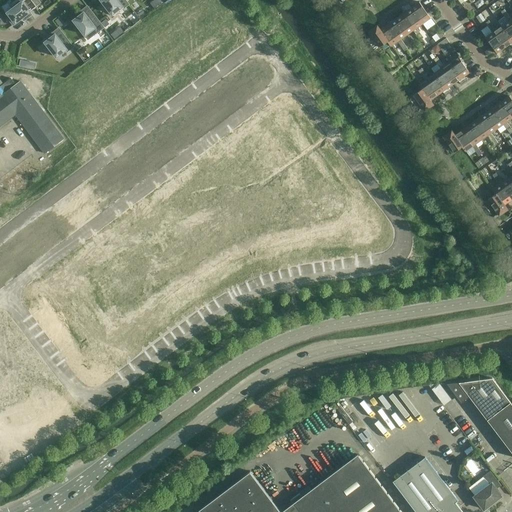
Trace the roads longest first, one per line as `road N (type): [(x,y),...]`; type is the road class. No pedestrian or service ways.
road 1 (residential): [(5,294),(89,402),(252,287),(391,261),(405,234),(292,79)]
road 2 (tertiary): [(511,296),(331,326),(277,343),(36,511)]
road 3 (tertiary): [(79,511),(282,368),(343,347),(511,318)]
road 4 (residential): [(292,79),(262,41),(0,237)]
road 5 (residential): [(5,294),(292,79)]
